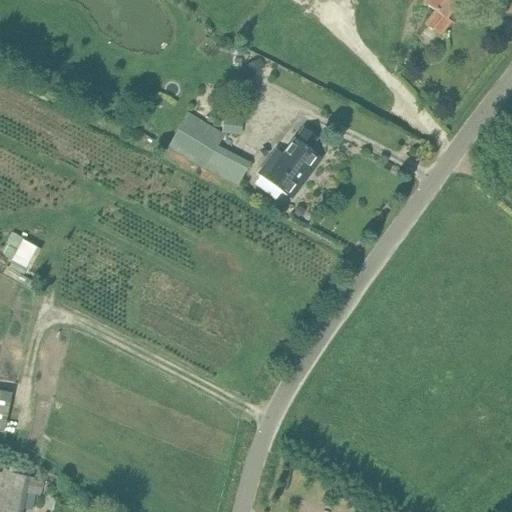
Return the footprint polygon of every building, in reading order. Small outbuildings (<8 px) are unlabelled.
[(450,21),(446,18),(460,0),(424,0),(423,2),(435,11),(425,25),(439,36),(450,21)] [(189,113),(168,146),(204,168),(206,169),(237,185),(249,163),(216,145),(222,133),(189,113)] [(276,149),(257,174),(286,196),(302,174),(307,177),(321,158),(309,149),(317,138),(302,126),(282,154),(276,149)] [(199,257),(174,307),(201,321),(209,305),(211,306),(228,272),(216,265),(224,250),(229,252),(240,231),(195,208),(184,230),(208,242),(201,258),(199,257)] [(27,269),(39,246),(25,239),(13,261),(27,269)] [(12,393),(0,390),(0,430),(4,432),(12,393)] [(0,511),(22,511),(24,508),(27,493),(39,496),(43,479),(7,472),(2,471),(0,478),(0,511)]
